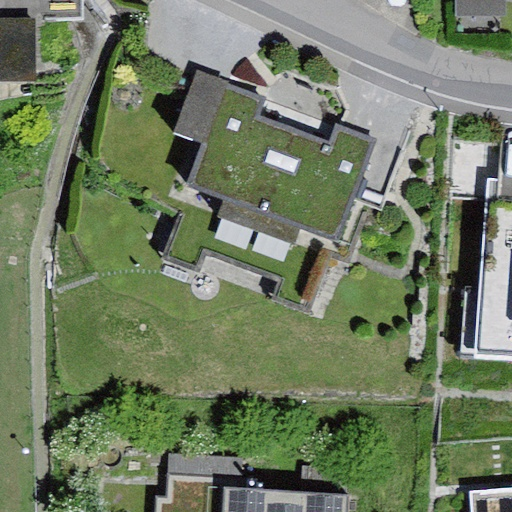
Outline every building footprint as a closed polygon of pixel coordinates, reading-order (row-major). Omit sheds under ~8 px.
[(507,0),(456,0),(456,16),(507,17),(507,0)] [(33,34),(0,34),(0,90),(33,90),(33,34)] [(263,101),(201,78),(179,137),(206,147),(165,256),(197,268),(204,252),(279,280),(271,302),(311,317),(377,141),(337,126),(330,146),(256,118),(263,101)] [(511,203),(487,201),(474,366),(511,368),(511,203)] [(245,458),(170,454),(167,500),(156,499),(155,511),(349,511),(350,497),(243,490),(245,458)] [(511,511),(511,490),(466,494),(467,511),(511,511)]
